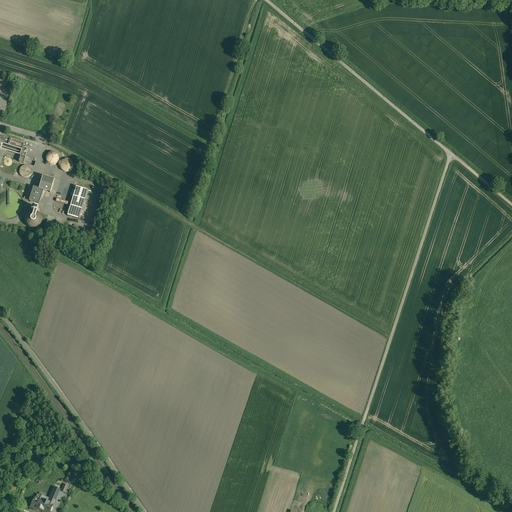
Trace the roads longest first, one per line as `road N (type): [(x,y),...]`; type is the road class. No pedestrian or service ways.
road 1 (unclassified): [(266,0),(450,153),(333,511)]
road 2 (track): [(221,147),(196,224),(390,338)]
road 3 (unclassified): [(0,313),(145,511)]
road 4 (track): [(196,224),(46,139)]
road 5 (track): [(221,147),(264,0)]
